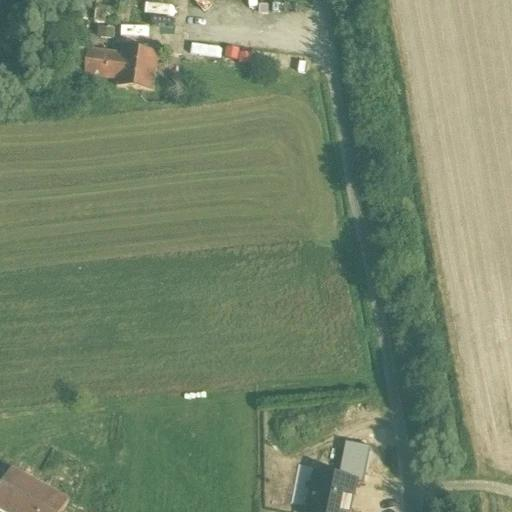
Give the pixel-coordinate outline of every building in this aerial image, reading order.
[(133,0),(97,0),(94,21),(129,26),(133,0)] [(160,53),(124,49),(123,55),(89,51),(85,76),(85,77),(119,81),(118,88),(154,93),(160,53)] [(302,469),(281,465),(273,504),(295,508),(302,469)] [(64,511),(70,501),(12,470),(0,491),(0,508),(7,511),(64,511)] [(349,511),(350,510),(312,502),(310,511),(349,511)]
